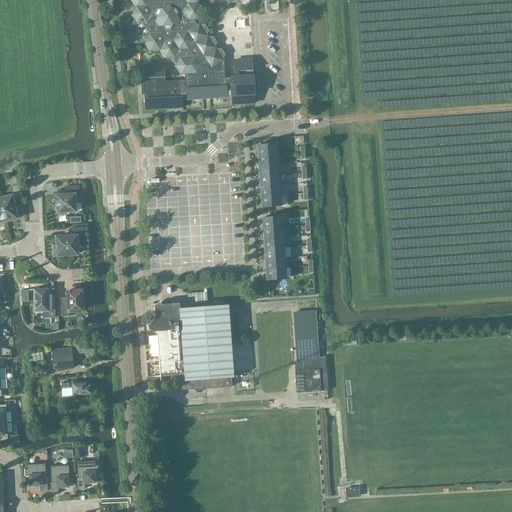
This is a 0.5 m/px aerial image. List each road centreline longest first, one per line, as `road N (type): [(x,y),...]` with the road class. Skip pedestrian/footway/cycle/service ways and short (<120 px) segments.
road 1 (tertiary): [(136,511),(112,166)]
road 2 (tertiary): [(112,166),(92,0)]
road 3 (residential): [(158,163),(200,160),(233,129),(297,125)]
road 4 (residential): [(0,255),(32,239),(39,174),(75,169)]
road 5 (residential): [(93,509),(25,509),(12,464),(0,455)]
